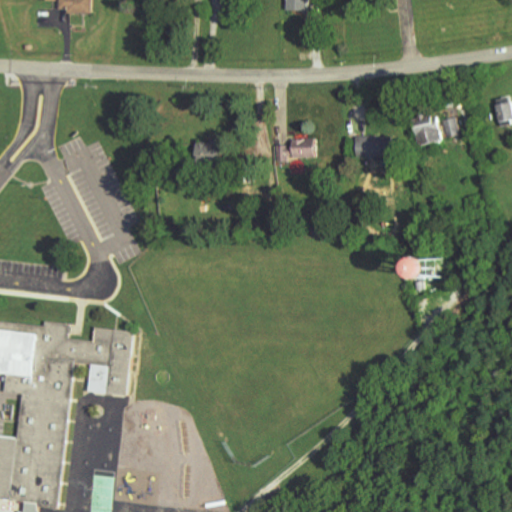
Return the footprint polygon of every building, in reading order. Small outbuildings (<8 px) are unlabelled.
[(93,0),(60,0),(61,9),(69,9),(69,14),(93,15),(93,0)] [(310,12),(310,0),(289,0),(289,11),(310,12)] [(511,123),(511,98),(498,100),(501,124),(511,123)] [(421,146),(444,141),(438,114),(414,120),(421,146)] [(450,138),(462,135),(458,118),(445,121),(450,138)] [(394,157),(394,136),(358,137),(358,157),(394,157)] [(318,157),(318,139),(296,140),(296,146),(280,147),(280,162),(290,162),(290,158),(318,157)] [(227,163),(227,142),(198,142),(198,163),(227,163)] [(419,268),(437,273),(442,254),(423,250),(419,268)] [(44,511),(45,506),(63,508),(76,392),(79,362),(93,364),(90,392),(131,397),(138,335),(100,331),(99,343),(81,341),(73,341),(75,328),(37,324),(36,336),(0,332),(0,376),(8,378),(6,397),(25,399),(20,438),(0,435),(0,498),(26,502),(24,511),(44,511)]
